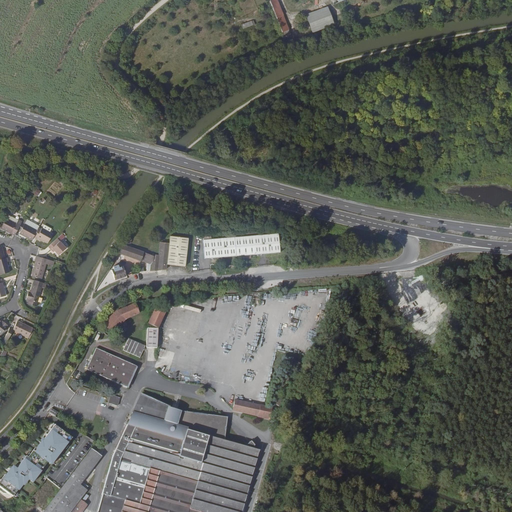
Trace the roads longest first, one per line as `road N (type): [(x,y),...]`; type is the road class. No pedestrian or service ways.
road 1 (trunk): [(511,232),(350,206),(0,111)]
road 2 (tertiary): [(0,448),(50,392),(93,315),(118,296),(400,265)]
road 3 (trunk): [(0,121),(267,195)]
road 4 (trunk): [(267,195),(414,232),(511,246)]
road 5 (trunk): [(267,195),(404,239),(410,253),(400,265)]
road 6 (residential): [(0,199),(33,164),(71,166),(105,180)]
